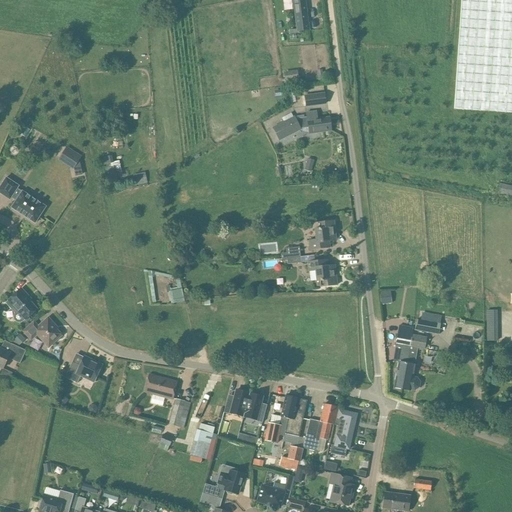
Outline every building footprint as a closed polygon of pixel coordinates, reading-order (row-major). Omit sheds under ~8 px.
[(308,30),(304,0),(294,0),(298,32),(308,30)] [(511,0),(461,0),(454,109),(511,112),(511,0)] [(326,104),(325,94),(305,96),(306,107),(326,104)] [(317,119),(316,112),(306,113),(307,117),(295,119),(294,117),(273,128),(279,140),(301,130),(300,129),(308,128),(309,134),(331,131),(329,118),(317,119)] [(59,159),(74,168),(83,156),(67,146),(59,159)] [(308,158),(306,170),(312,171),(315,159),(308,158)] [(117,171),(116,166),(106,168),(110,188),(118,186),(117,183),(118,183),(116,172),(117,171)] [(17,189),(19,187),(6,178),(0,187),(0,193),(10,200),(11,197),(16,201),(16,202),(12,208),(35,223),(46,207),(22,192),(22,193),(17,189)] [(511,186),(499,183),(497,192),(511,195),(511,186)] [(336,236),(334,221),(319,223),(320,229),(315,229),(316,240),(309,241),(310,250),(330,248),(329,242),(334,241),(333,236),(336,236)] [(286,254),(281,254),(282,259),(287,259),(301,257),(300,247),(286,249),(286,254)] [(328,266),(327,260),(307,262),(308,272),(315,271),(316,282),(320,281),(320,287),(337,285),(336,271),(333,271),(333,266),(328,266)] [(26,295),(21,288),(5,302),(15,313),(14,316),(14,318),(15,320),(16,322),(18,323),(20,323),(22,322),(24,321),(37,310),(25,296),(26,295)] [(183,289),(170,291),(172,303),(185,301),(183,289)] [(392,290),(381,290),(381,304),(392,303),(392,290)] [(498,335),(498,310),(488,310),(488,335),(498,335)] [(442,316),(422,313),(421,321),(417,320),(415,331),(439,335),(442,316)] [(57,328),(48,318),(38,327),(34,323),(24,332),(31,340),(37,335),(48,348),(61,336),(56,330),(57,328)] [(397,373),(394,388),(404,389),(407,376),(405,375),(409,354),(412,335),(414,328),(400,325),(396,344),(402,345),(399,361),(397,373)] [(25,340),(20,334),(14,340),(19,346),(25,340)] [(407,376),(404,389),(409,390),(411,391),(411,390),(415,391),(419,388),(420,382),(417,378),(413,377),(416,364),(415,364),(418,348),(424,349),(425,349),(427,338),(412,335),(409,354),(405,375),(407,376)] [(26,351),(4,341),(1,349),(0,349),(0,367),(3,369),(8,359),(20,364),(26,351)] [(447,356),(438,352),(436,357),(445,360),(447,356)] [(91,360),(84,357),(80,366),(72,362),(65,378),(77,384),(82,375),(95,381),(97,375),(100,375),(102,370),(101,368),(101,367),(90,362),(91,360)] [(12,374),(2,369),(0,373),(0,374),(10,379),(12,374)] [(178,382),(149,374),(144,395),(153,397),(153,396),(172,401),(178,382)] [(232,410),(244,413),(249,394),(248,394),(248,392),(242,391),(241,392),(236,390),(234,401),(227,399),(224,413),(231,415),(232,410)] [(254,395),(249,394),(244,413),(257,417),(255,421),(262,423),(266,409),(260,408),(262,397),(261,397),(261,396),(255,394),(254,395)] [(267,432),(265,440),(277,443),(279,435),(284,436),(284,437),(286,428),(289,429),(290,427),(292,427),(298,399),(297,399),(298,396),(291,395),(291,398),(285,397),(279,426),(268,424),(267,432)] [(185,402),(176,399),(169,425),(184,429),(191,403),(185,402)] [(284,437),(284,436),(283,442),(297,445),(307,401),(299,399),(299,400),(298,399),(292,427),(290,427),(289,429),(286,428),(284,437)] [(337,408),(324,405),(320,422),(310,419),(303,449),(317,452),(317,451),(323,452),(326,440),(327,441),(331,425),(333,425),(337,408)] [(339,427),(335,446),(332,445),(330,453),(345,457),(347,449),(349,450),(357,414),(338,410),(335,426),(339,427)] [(215,428),(201,424),(199,431),(197,430),(190,455),(206,460),(215,428)] [(173,438),(163,434),(158,448),(167,452),(173,438)] [(258,439),(239,434),(237,442),(256,447),(258,439)] [(281,458),(279,466),(293,469),(297,470),(299,462),(300,462),(303,450),(297,449),(291,447),(288,459),(285,458),(281,458)] [(335,472),(337,464),(325,462),(324,470),(335,472)] [(302,483),(306,471),(299,468),(294,481),(302,483)] [(203,493),(222,499),(219,498),(222,490),(227,491),(226,492),(233,494),(233,493),(238,495),(240,487),(241,487),(245,476),(230,471),(229,476),(221,474),(217,488),(205,484),(203,493)] [(445,475),(433,473),(432,482),(415,479),(414,489),(421,490),(420,495),(441,498),(445,475)] [(352,478),(331,474),(329,484),(333,485),(329,502),(348,506),(351,494),(353,494),(355,486),(350,485),(352,478)] [(295,478),(288,476),(285,488),(285,490),(291,492),(295,478)] [(262,486),(258,502),(280,508),(284,493),(285,490),(285,488),(275,485),(273,490),(262,486)] [(84,486),(82,489),(96,495),(98,491),(84,486)] [(60,492),(46,488),(42,502),(40,503),(39,508),(40,510),(40,511),(43,511),(59,511),(61,509),(69,511),(74,494),(60,490),(60,492)] [(411,495),(384,492),(382,508),(408,511),(411,495)] [(222,499),(203,493),(200,502),(212,506),(216,507),(219,498),(222,499)] [(95,511),(83,508),(86,499),(79,497),(75,511),(79,511),(95,511)] [(306,502),(289,498),(287,508),(303,511),(306,502)]
